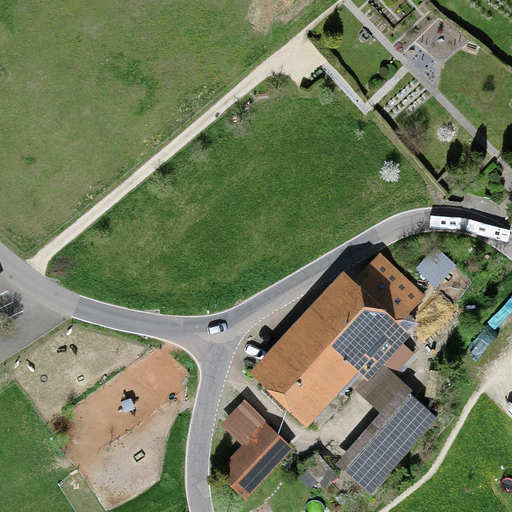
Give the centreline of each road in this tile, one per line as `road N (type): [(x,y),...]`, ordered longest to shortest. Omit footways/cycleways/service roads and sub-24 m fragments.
road 1 (track): [(22,275),(304,55)]
road 2 (tertiary): [(222,344),(262,302),(405,221),(460,218),(511,245)]
road 3 (residential): [(222,344),(88,309),(0,258)]
road 4 (tertiary): [(203,511),(201,435),(222,344)]
